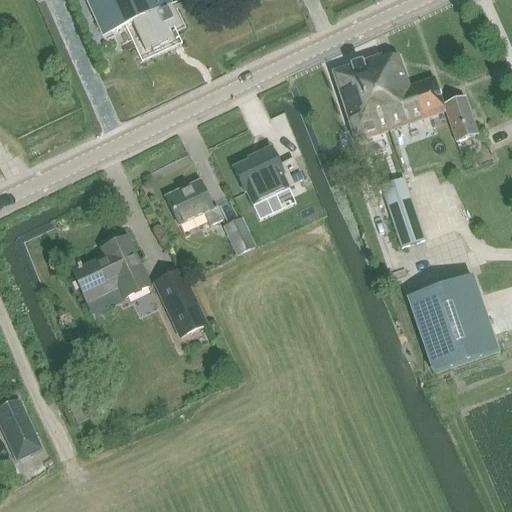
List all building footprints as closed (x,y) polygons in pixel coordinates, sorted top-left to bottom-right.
[(83,0),(101,38),(131,25),(144,53),(170,41),(166,33),(179,27),(170,7),(171,7),(168,0),(83,0)] [(380,58),(332,74),(355,144),(445,113),(443,107),(434,81),(409,89),(397,57),(382,62),(380,58)] [(445,113),(456,144),(477,136),(465,100),(443,107),(445,113)] [(273,196),(291,188),(301,183),(303,182),(293,161),(279,167),(271,149),(256,156),(257,159),(233,170),(245,195),(267,184),(273,196)] [(404,180),(380,188),(401,251),(425,243),(404,180)] [(204,216),(209,228),(223,221),(217,208),(212,211),(199,183),(165,199),(179,228),(204,216)] [(223,229),(237,258),(255,249),(242,221),(223,229)] [(105,258),(72,273),(87,306),(120,291),(124,300),(149,288),(127,239),(101,251),(105,258)] [(154,284),(181,338),(206,326),(179,272),(154,284)] [(407,300),(431,369),(433,375),(498,353),(472,278),(407,300)] [(0,411),(0,427),(18,465),(44,452),(19,402),(0,411)]
